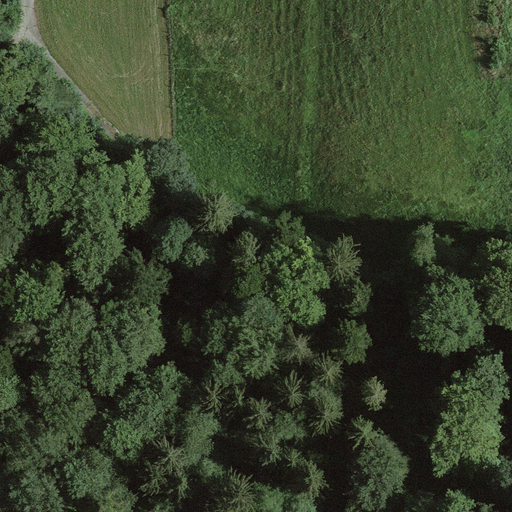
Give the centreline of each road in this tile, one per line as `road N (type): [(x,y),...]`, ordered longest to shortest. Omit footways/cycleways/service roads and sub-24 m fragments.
road 1 (track): [(26,21),(49,66),(172,203),(253,270),(329,298),(511,303)]
road 2 (track): [(511,476),(450,476),(250,511)]
